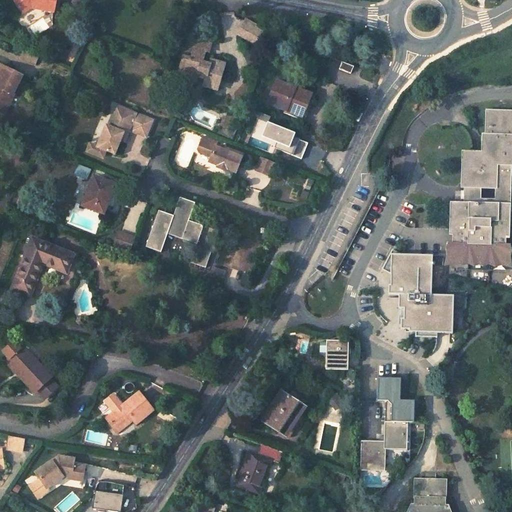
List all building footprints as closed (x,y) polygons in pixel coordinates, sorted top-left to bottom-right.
[(8,0),(19,15),(28,8),(50,13),(52,0),(8,0)] [(235,34),(256,46),(264,31),(243,20),(235,34)] [(202,84),(216,88),(222,66),(208,62),(207,66),(199,64),(202,53),(206,54),(208,46),(188,41),(185,52),(190,54),(189,60),(180,58),(175,75),(195,81),(196,76),(204,77),(202,84)] [(338,70),(350,75),(353,67),(341,62),(338,70)] [(0,114),(19,76),(0,66),(0,114)] [(195,81),(175,75),(174,79),(194,84),(195,81)] [(281,116),(303,124),(305,119),(297,116),(301,107),(308,110),(313,97),(274,82),(266,105),(283,112),(281,116)] [(301,107),(297,116),(305,119),(308,110),(301,107)] [(105,153),(114,156),(122,136),(126,137),(129,131),(145,137),(151,123),(114,108),(111,118),(115,119),(112,126),(106,124),(96,150),(105,153)] [(511,187),(511,164),(511,112),(487,111),(486,134),(482,134),(481,152),(462,152),(459,204),(450,204),(447,262),(506,264),(508,208),(511,207),(511,187)] [(300,135),(257,118),(250,137),(293,153),(300,135)] [(205,141),(201,139),(196,151),(197,154),(209,159),(207,164),(216,168),(215,170),(223,174),(224,171),(233,175),(240,160),(228,155),(227,158),(222,156),(223,153),(213,149),(203,145),(205,141)] [(215,145),(205,141),(203,145),(213,149),(215,145)] [(105,153),(96,150),(89,147),(86,154),(102,161),(105,153)] [(273,168),(259,162),(254,173),(268,179),(273,168)] [(82,207),(103,216),(114,186),(94,178),(82,207)] [(158,212),(145,248),(161,254),(167,236),(196,246),(190,264),(204,269),(218,233),(189,223),(195,205),(180,199),(173,218),(158,212)] [(129,254),(134,240),(118,233),(112,247),(129,254)] [(9,289),(28,296),(41,264),(63,273),(71,255),(29,239),(9,289)] [(427,294),(428,254),(385,253),(384,294),(396,295),(395,331),(448,333),(449,294),(427,294)] [(225,273),(211,268),(204,286),(218,291),(225,273)] [(353,347),(334,345),(332,373),(351,374),(353,347)] [(19,380),(34,396),(36,393),(45,385),(53,393),(57,389),(49,381),(50,380),(23,349),(10,361),(23,376),(19,380)] [(5,365),(19,380),(23,376),(10,361),(5,365)] [(377,403),(391,404),(391,423),(384,422),(384,444),(361,442),(359,474),(385,475),(386,451),(408,452),(409,427),(416,427),(417,403),(404,402),(404,380),(379,378),(377,403)] [(44,402),(53,393),(45,385),(36,393),(44,402)] [(270,406),(273,408),(265,422),(285,435),(303,405),(280,390),(270,406)] [(327,398),(334,408),(343,402),(335,392),(327,398)] [(106,419),(117,432),(132,420),(136,425),(153,411),(138,393),(106,419)] [(19,453),(22,439),(7,437),(4,450),(19,453)] [(272,460),(248,451),(235,485),(259,494),(272,460)] [(64,465),(65,459),(58,457),(37,472),(42,479),(47,488),(62,478),(82,481),(84,468),(72,466),(64,465)] [(49,490),(47,488),(42,479),(31,487),(38,498),(49,490)] [(116,511),(121,484),(94,480),(89,508),(105,510),(104,511),(116,511)] [(448,511),(444,511),(444,503),(447,503),(447,485),(413,484),(412,502),(415,502),(415,510),(410,510),(409,511),(448,511)]
